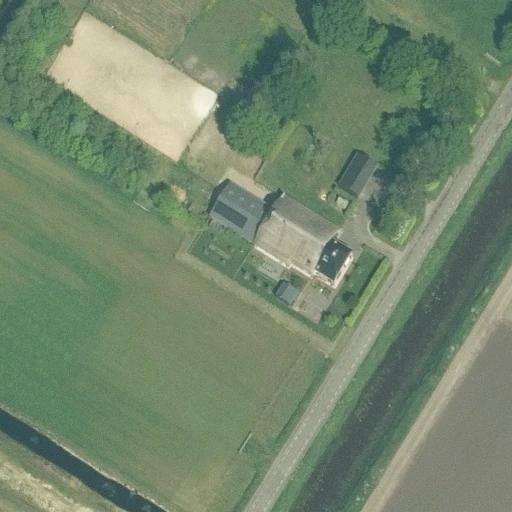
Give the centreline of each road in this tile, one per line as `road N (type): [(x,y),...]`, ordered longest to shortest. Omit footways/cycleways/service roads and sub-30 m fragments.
road 1 (tertiary): [(257,511),(511,99)]
road 2 (unclassified): [(511,281),(369,511)]
